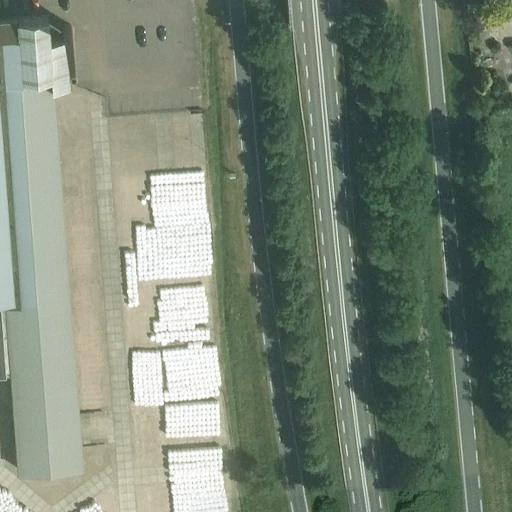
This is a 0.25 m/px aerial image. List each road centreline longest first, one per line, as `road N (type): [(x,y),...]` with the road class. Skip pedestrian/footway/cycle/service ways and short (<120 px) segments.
road 1 (primary): [(235,0),(262,268),(300,511)]
road 2 (primary): [(367,511),(313,0)]
road 3 (primary): [(474,511),(428,0)]
